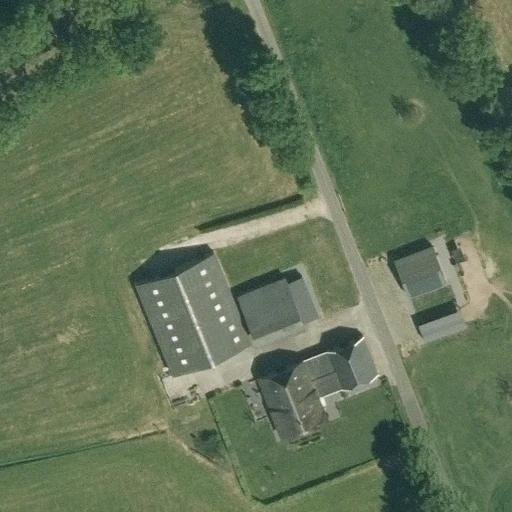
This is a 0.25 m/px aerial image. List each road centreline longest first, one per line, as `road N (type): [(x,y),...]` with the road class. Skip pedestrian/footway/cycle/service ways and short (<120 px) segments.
road 1 (unclassified): [(454,511),(253,0)]
road 2 (tertiary): [(0,56),(107,0)]
